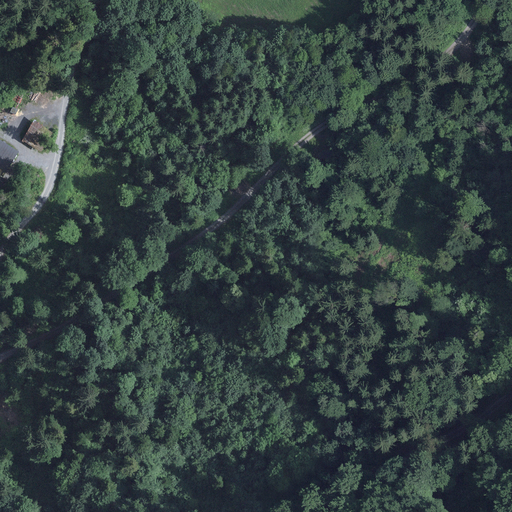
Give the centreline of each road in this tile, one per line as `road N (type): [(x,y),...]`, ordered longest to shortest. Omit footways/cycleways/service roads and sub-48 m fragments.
road 1 (track): [(0,359),(201,238),(327,124),(422,78),(494,0)]
road 2 (track): [(102,0),(45,193),(0,258)]
road 3 (track): [(311,511),(511,394)]
